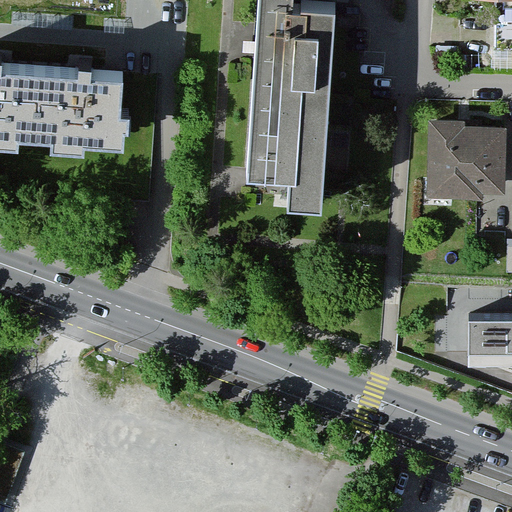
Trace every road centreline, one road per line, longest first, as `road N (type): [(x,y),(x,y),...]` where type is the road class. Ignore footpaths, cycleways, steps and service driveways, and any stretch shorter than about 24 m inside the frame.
road 1 (primary): [(0,263),(511,454)]
road 2 (residential): [(420,0),(414,89),(511,91)]
